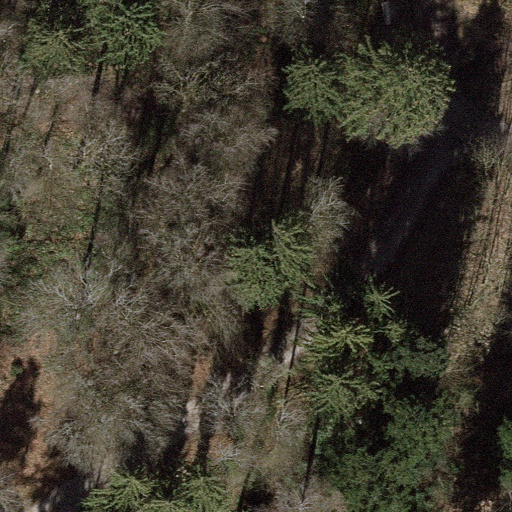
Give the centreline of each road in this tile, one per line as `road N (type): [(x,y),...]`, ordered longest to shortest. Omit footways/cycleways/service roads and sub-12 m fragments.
road 1 (track): [(37,511),(348,299),(417,202),(443,133)]
road 2 (track): [(425,0),(443,133)]
